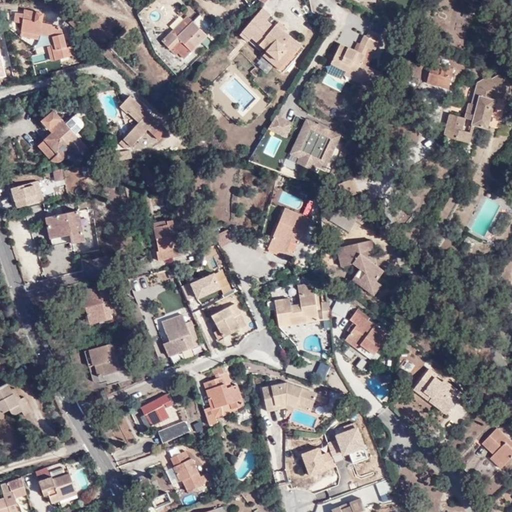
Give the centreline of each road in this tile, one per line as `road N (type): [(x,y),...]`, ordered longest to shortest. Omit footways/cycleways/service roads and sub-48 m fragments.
road 1 (residential): [(79,416),(252,341)]
road 2 (residential): [(14,297),(81,275),(151,267)]
road 3 (residential): [(476,511),(445,465),(384,408)]
road 4 (unknown): [(122,79),(89,67),(0,94)]
